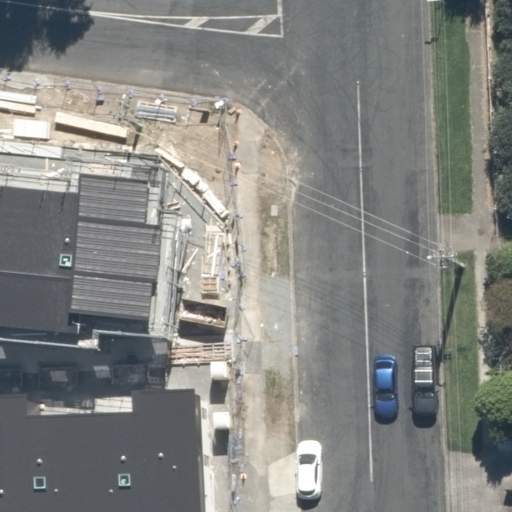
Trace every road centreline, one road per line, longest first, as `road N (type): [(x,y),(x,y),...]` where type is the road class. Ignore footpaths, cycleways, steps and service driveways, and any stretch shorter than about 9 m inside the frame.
road 1 (residential): [(357,31),(365,511)]
road 2 (residential): [(357,31),(282,31),(0,1)]
